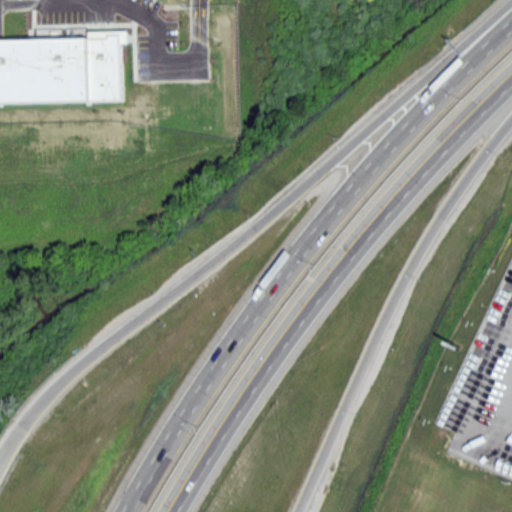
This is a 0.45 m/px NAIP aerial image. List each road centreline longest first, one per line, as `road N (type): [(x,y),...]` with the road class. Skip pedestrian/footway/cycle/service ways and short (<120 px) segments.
road 1 (motorway): [(510,0),(73,369),(0,460)]
road 2 (motorway): [(511,22),(335,206),(225,349),(123,511)]
road 3 (motorway): [(168,511),(299,313),(421,167),(511,75)]
road 4 (motorway): [(296,511),(403,277),(511,117)]
